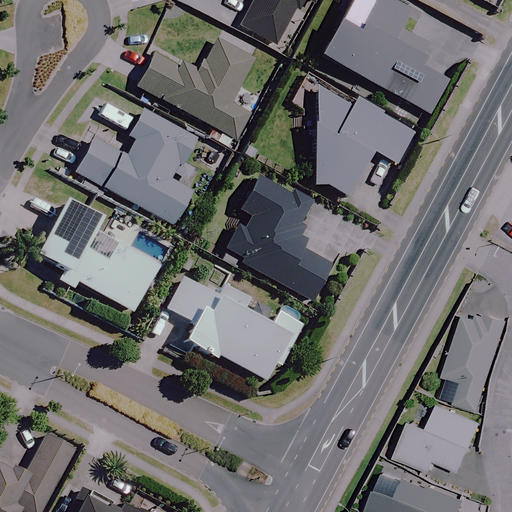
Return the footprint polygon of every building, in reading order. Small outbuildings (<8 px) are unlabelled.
[(250,0),(236,27),(276,48),(301,1),(312,6),(315,0),(250,0)] [(414,5),(404,0),(350,0),(320,56),(428,114),(446,80),(421,67),(425,60),(422,58),(429,46),(400,31),(414,5)] [(249,62),(211,41),(193,74),(175,64),(172,69),(146,55),(129,88),(230,142),(244,116),(225,106),(249,62)] [(350,104),(316,85),(315,185),(326,184),(347,198),(373,151),(396,163),(414,131),(354,98),(350,104)] [(189,140),(135,111),(122,135),(133,141),(120,166),(82,147),(67,175),(169,229),(187,194),(167,183),(189,140)] [(301,226),(297,224),(307,203),(285,192),(283,197),(247,179),(230,213),(244,221),(240,231),(231,226),(215,255),(306,304),(326,266),(301,252),(305,243),(295,238),(301,226)] [(93,221),(57,204),(29,260),(51,271),(46,281),(68,292),(71,286),(129,314),(153,264),(106,240),(97,260),(78,251),(93,221)] [(211,291),(182,276),(165,309),(194,324),(189,333),(183,330),(171,353),(188,362),(195,347),(217,359),(219,355),(267,380),(276,363),(283,366),(304,325),(280,312),(272,326),(243,311),(249,299),(216,282),(211,291)] [(503,324),(462,311),(435,397),(475,410),(503,324)] [(484,422),(440,404),(430,427),(412,419),(397,457),(433,472),(438,461),(463,471),(484,422)] [(16,479),(0,470),(0,511),(37,511),(68,453),(38,437),(16,479)] [(462,511),(468,498),(385,465),(368,507),(381,511),(462,511)] [(126,511),(115,511),(75,491),(64,511),(128,511),(127,511),(126,511)]
